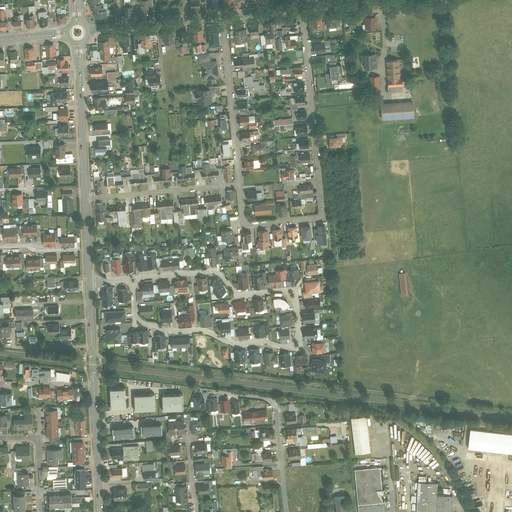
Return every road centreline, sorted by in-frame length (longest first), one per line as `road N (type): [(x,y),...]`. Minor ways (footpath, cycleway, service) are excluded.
road 1 (residential): [(133,279),(212,271),(239,294),(295,292),(300,346),(238,344),(206,331),(136,324)]
road 2 (residential): [(240,184),(244,225),(323,217),(303,7)]
road 3 (track): [(92,353),(409,399)]
road 4 (tertiary): [(88,282),(100,511)]
road 5 (residential): [(223,15),(240,184)]
road 6 (residential): [(286,511),(276,403),(216,392)]
road 7 (residential): [(85,199),(240,184)]
road 8 (unclassified): [(223,15),(88,30)]
road 9 (tertiary): [(79,74),(85,199)]
